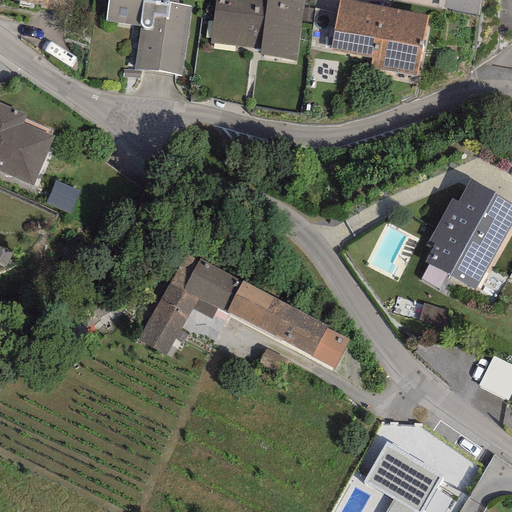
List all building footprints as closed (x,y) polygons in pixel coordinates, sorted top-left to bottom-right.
[(73,0),(44,0),(44,6),(43,9),(71,14),(73,0)] [(107,0),(104,21),(139,26),(134,69),(181,75),(190,7),(176,5),(176,0),(107,0)] [(303,0),(215,0),(209,43),(260,50),(259,57),(295,62),(303,0)] [(428,14),(349,0),(339,0),(330,50),(371,58),(369,68),(416,77),(428,14)] [(26,114),(0,103),(0,172),(32,186),(53,137),(22,123),(26,114)] [(511,219),(511,204),(467,180),(456,202),(450,199),(426,243),(433,246),(424,263),(474,289),(511,219)] [(79,192),(54,181),(45,203),(70,214),(79,192)] [(12,254),(0,247),(0,264),(5,268),(12,254)] [(181,290),(198,261),(186,253),(136,339),(165,355),(174,338),(182,343),(186,335),(179,330),(191,309),(197,299),(181,290)] [(225,311),(241,282),(199,258),(198,261),(181,290),(197,299),(191,309),(210,319),(216,309),(224,313),(225,311)] [(326,326),(241,282),(225,311),(334,368),(348,341),(325,328),(326,326)] [(446,310),(422,304),(418,320),(441,326),(446,310)] [(286,359),(265,350),(257,368),(278,378),(286,359)] [(511,391),(511,366),(492,357),(477,386),(507,401),(511,391)] [(421,511),(443,477),(384,443),(362,482),(393,500),(386,511),(421,511)]
